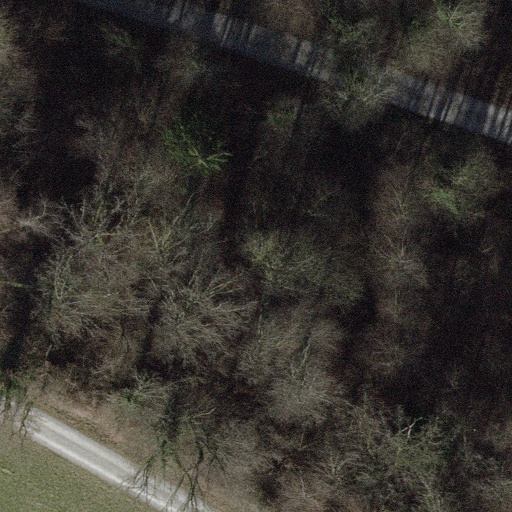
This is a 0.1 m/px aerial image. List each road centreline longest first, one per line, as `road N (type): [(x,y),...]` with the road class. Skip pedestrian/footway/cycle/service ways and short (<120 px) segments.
road 1 (residential): [(116,0),(511,130)]
road 2 (track): [(199,511),(0,402)]
